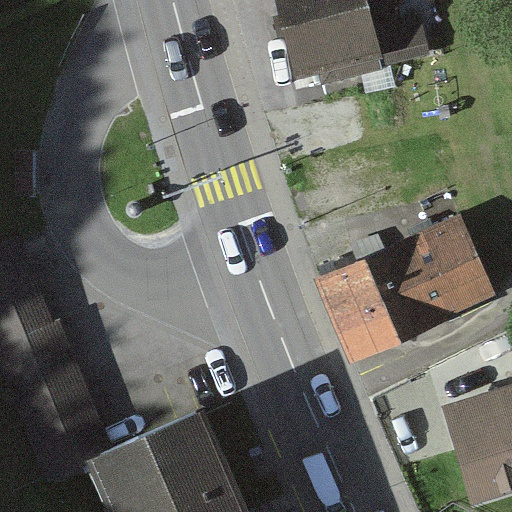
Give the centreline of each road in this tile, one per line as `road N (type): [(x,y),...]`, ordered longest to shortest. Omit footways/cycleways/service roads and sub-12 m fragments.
road 1 (primary): [(172,0),(241,226),(354,511)]
road 2 (track): [(511,300),(440,352),(307,403)]
